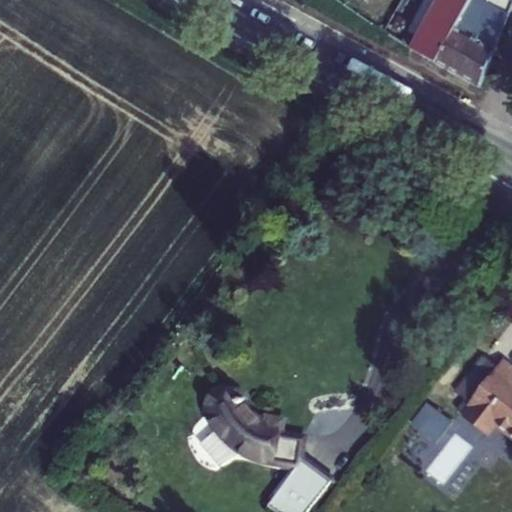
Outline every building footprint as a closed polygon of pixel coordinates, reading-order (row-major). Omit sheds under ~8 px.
[(414,55),(480,89),(511,7),(511,1),(510,1),(510,0),(427,0),(402,46),(412,51),(411,53),(414,55)] [(511,386),(510,385),(511,381),(511,373),(492,359),(486,368),(475,359),(449,395),(468,409),(460,421),(481,437),(492,422),(511,436),(511,386)] [(426,403),(411,426),(437,443),(452,421),(426,403)] [(306,470),(307,449),(283,448),(265,447),(265,436),(258,434),(252,432),(246,428),(241,424),(233,413),(230,410),(227,408),(224,407),(220,406),(216,407),(213,409),(210,411),(208,414),(206,419),(206,424),(207,429),(210,433),(217,443),(227,452),(237,459),(248,464),(277,468),(306,470)] [(283,438),(265,436),(265,447),(283,448),(283,438)] [(427,458),(431,446),(412,439),(403,464),(444,479),(449,466),(427,458)] [(313,511),(333,486),(311,469),(287,501),(300,511),(313,511)]
